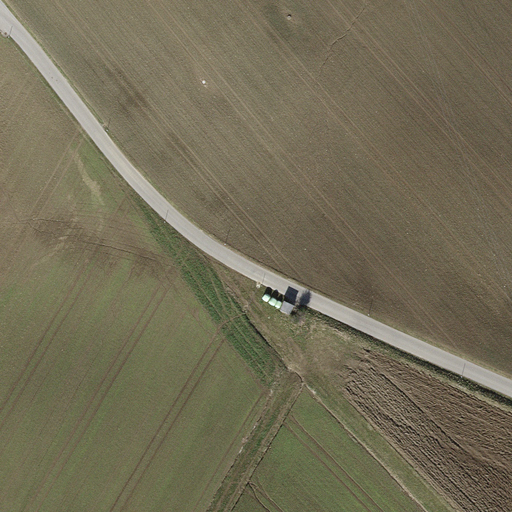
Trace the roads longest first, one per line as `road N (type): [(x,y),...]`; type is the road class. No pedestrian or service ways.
road 1 (track): [(211,245),(301,362),(442,511)]
road 2 (track): [(218,511),(301,362)]
